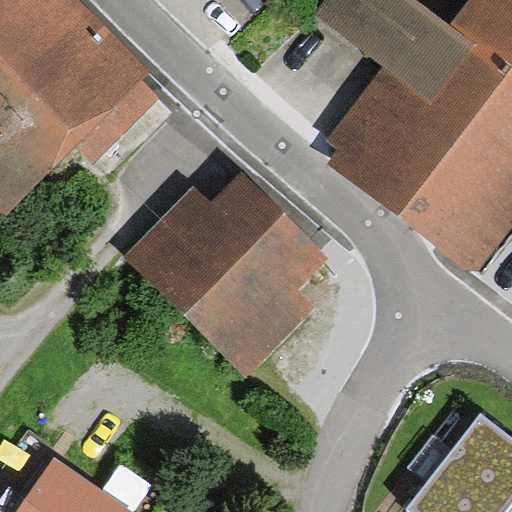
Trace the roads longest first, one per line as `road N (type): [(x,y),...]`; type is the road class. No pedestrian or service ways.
road 1 (residential): [(434,294),(112,0)]
road 2 (residential): [(434,294),(347,433),(326,511)]
